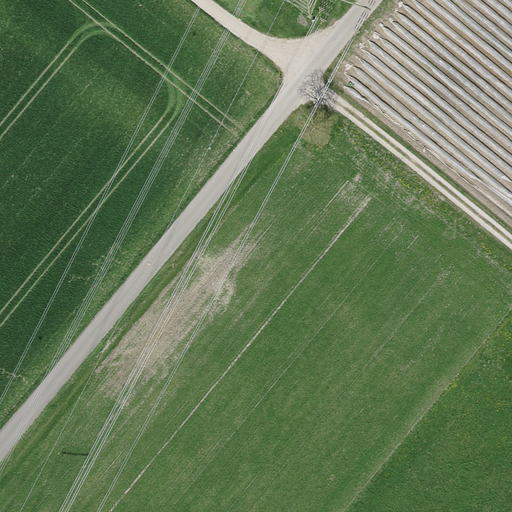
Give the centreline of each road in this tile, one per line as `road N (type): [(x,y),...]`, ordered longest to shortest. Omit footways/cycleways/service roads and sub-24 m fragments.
road 1 (unclassified): [(0,436),(365,0)]
road 2 (track): [(209,0),(511,245)]
